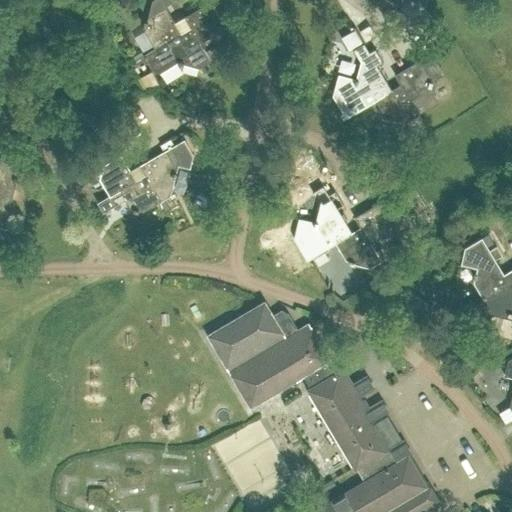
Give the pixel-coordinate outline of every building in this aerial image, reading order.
[(155,49),(181,33),(166,7),(170,4),(168,0),(152,0),(147,21),(145,20),(143,26),(145,27),(144,31),(154,48),(155,49)] [(191,27),(200,43),(211,61),(216,58),(211,48),(206,51),(201,43),(217,34),(218,29),(220,30),(222,24),(220,24),(221,20),(211,3),(217,0),(212,0),(185,16),(191,27)] [(200,43),(191,27),(181,33),(155,49),(154,48),(143,54),(142,51),(132,57),(135,62),(145,57),(150,65),(153,72),(161,73),(175,65),(178,63),(183,65),(184,65),(184,64),(188,65),(199,68),(204,65),(211,61),(200,43)] [(392,89),(377,65),(383,61),(375,48),(368,52),(370,56),(362,61),(361,65),(357,79),(356,78),(354,84),(356,84),(355,88),(365,105),(357,110),(358,111),(376,100),(376,99),(392,89)] [(432,76),(425,65),(421,59),(429,54),(429,53),(410,65),(394,74),(400,84),(410,101),(412,100),(428,90),(429,86),(431,87),(433,81),(430,81),(432,76)] [(410,101),(400,84),(392,89),(376,99),(376,100),(387,117),(391,118),(391,120),(395,121),(395,119),(399,120),(417,110),(422,119),(423,118),(412,100),(410,101)] [(142,167),(148,177),(157,194),(158,193),(162,200),(171,195),(176,177),(178,178),(179,173),(177,172),(179,165),(190,168),(194,155),(185,138),(174,144),(171,138),(159,144),(163,151),(140,164),(142,167)] [(0,198),(3,204),(12,199),(17,182),(20,182),(21,178),(18,178),(22,161),(12,143),(1,149),(5,155),(0,157),(0,198)] [(119,149),(123,157),(106,167),(105,171),(103,170),(102,175),(104,176),(103,180),(112,197),(122,191),(139,182),(125,158),(131,155),(126,145),(120,149),(120,148),(119,149)] [(148,177),(139,182),(122,191),(112,197),(104,202),(107,207),(115,202),(113,198),(123,192),(132,209),(136,211),(136,213),(141,214),(141,212),(146,213),(163,204),(167,212),(168,211),(162,200),(158,193),(157,194),(148,177)] [(335,242),(351,232),(337,208),(343,204),(338,195),(323,204),(318,222),(316,222),(315,227),(317,227),(316,231),(326,249),(336,243),(335,242)] [(370,243),(371,242),(387,232),(388,228),(391,229),(393,224),(390,223),(391,219),(381,202),(389,198),(389,197),(354,217),(360,227),(370,243)] [(370,243),(360,227),(351,232),(335,242),(336,243),(345,260),(350,261),(350,262),(370,268),(382,261),(371,242),(370,243)] [(493,293),(510,283),(496,260),(502,256),(496,246),(490,250),(482,237),(464,248),(460,264),(476,268),(475,273),(474,272),(472,278),(474,278),(473,282),(483,299),(476,304),(477,305),(494,295),(493,293)] [(511,281),(510,283),(493,293),(494,295),(504,311),(509,312),(508,314),(511,315),(511,281)] [(278,318),(269,304),(213,338),(256,410),(309,378),(317,390),(313,392),(362,471),(364,470),(371,482),(323,511),(436,511),(448,505),(448,504),(445,505),(432,484),(429,486),(412,459),(415,457),(415,456),(403,463),(395,451),(408,443),(383,404),(373,410),(366,398),(376,392),(369,379),(359,386),(349,370),(338,377),(336,373),(341,370),(327,347),(324,348),(320,341),(323,340),(314,325),(303,332),(293,317),(286,313),(278,318)]
